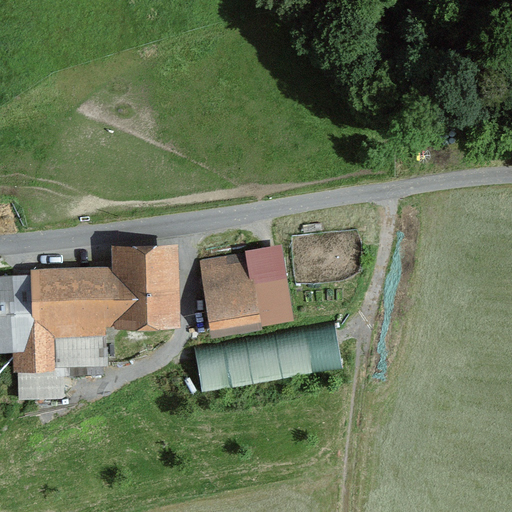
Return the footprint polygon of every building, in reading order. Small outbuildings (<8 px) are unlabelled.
[(35,281),(14,282),(15,345),(15,362),(99,361),(99,324),(117,324),(117,328),(124,328),(124,317),(170,316),(168,251),(123,252),(123,279),(57,281),(57,270),(35,270),(35,281)] [(218,328),(260,321),(249,254),(201,262),(209,310),(215,309),(218,328)] [(278,254),(249,254),(260,321),(264,320),(265,322),(289,318),(278,254)] [(0,345),(15,345),(14,282),(14,278),(0,278),(0,345)] [(201,391),(343,373),(338,330),(196,348),(201,391)]
